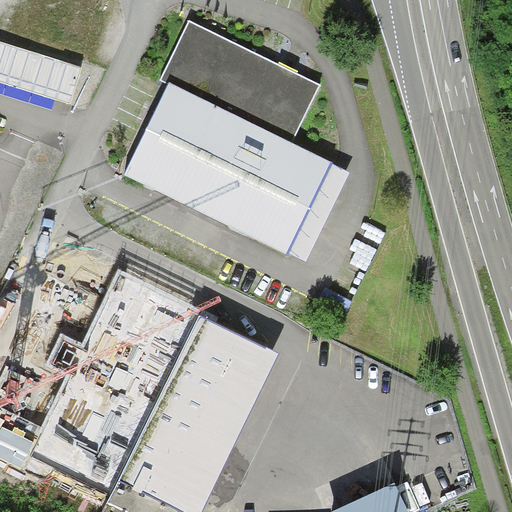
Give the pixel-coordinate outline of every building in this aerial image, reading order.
[(46,44),(41,59),(54,63),(60,43),(85,51),(94,22),(56,10),(55,15),(43,11),(34,40),(46,44)] [(184,21),(160,81),(168,85),(291,142),(319,87),(184,21)] [(41,59),(0,45),(0,84),(67,106),(79,71),(54,63),(41,59)] [(291,142),(168,85),(122,179),(287,258),(330,164),(291,142)] [(79,511),(98,511),(104,502),(199,308),(119,269),(82,343),(61,333),(47,363),(70,375),(18,482),(79,511)] [(197,511),(276,347),(199,308),(104,502),(125,511),(182,511),(183,509),(188,511),(197,511)] [(406,511),(394,486),(339,511),(406,511)]
